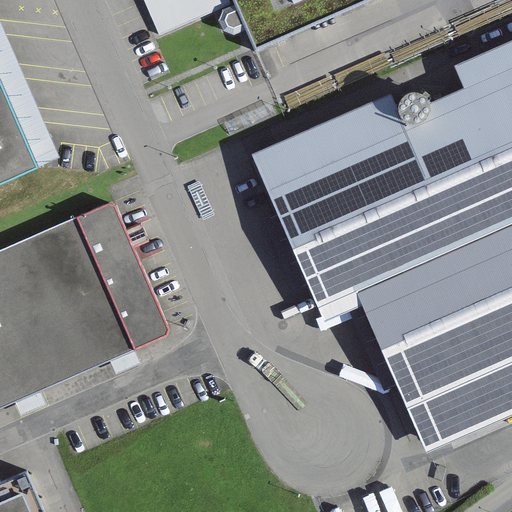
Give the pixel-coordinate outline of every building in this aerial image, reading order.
[(231,4),(228,0),(149,0),(145,2),(160,36),(231,4)] [(234,0),(238,6),(225,12),(220,23),(224,33),(236,38),(247,33),(257,54),(377,0),(234,0)] [(0,191),(67,163),(0,11),(0,191)] [(511,416),(511,40),(455,65),(465,88),(430,104),(431,108),(430,113),(427,118),(423,121),(418,123),(413,124),(408,122),(404,119),(400,115),(399,110),(392,93),(251,154),(325,322),(363,305),(427,453),(511,416)] [(430,113),(431,108),(430,104),(430,102),(427,98),(423,94),(418,92),(413,92),(408,93),(403,96),(400,100),(399,105),(399,110),(400,115),(404,119),(408,122),(413,124),(418,123),(423,121),(427,118),(430,113)] [(119,206),(0,257),(0,404),(170,333),(119,206)] [(45,511),(28,475),(0,486),(0,511),(45,511)]
